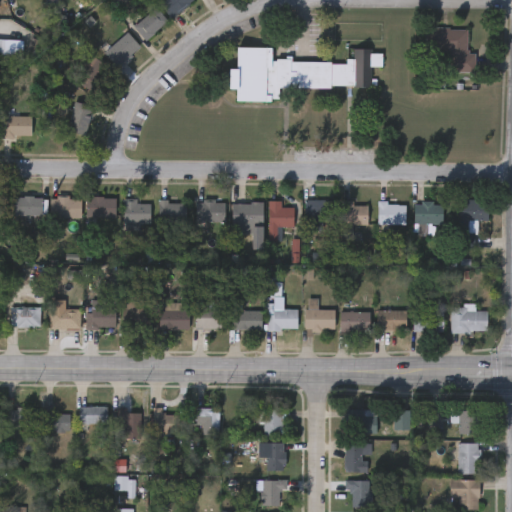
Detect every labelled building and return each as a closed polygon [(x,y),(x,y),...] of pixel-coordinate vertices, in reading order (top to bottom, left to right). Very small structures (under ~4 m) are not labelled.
[(191,0),(169,18),(158,3),(161,0),(191,0)] [(143,41),(131,28),(154,7),(166,21),(143,41)] [(466,28),(466,53),(471,53),(471,72),(433,72),(433,49),(425,49),(426,28),(466,28)] [(117,67),(103,52),(124,31),(138,45),(117,67)] [(369,87),(278,86),(278,101),(235,100),(235,88),(227,88),(228,68),(235,68),(236,46),(271,46),(270,60),(352,61),(353,50),(381,50),(381,66),(369,66),(369,87)] [(101,75),(79,80),(73,56),(96,52),(101,75)] [(92,105),(84,134),(65,130),(73,100),(92,105)] [(30,136),(0,136),(0,116),(30,116),(30,136)] [(13,215),(13,196),(41,196),(41,215),(13,215)] [(85,217),(85,196),(114,196),(114,217),(85,217)] [(79,197),(79,217),(49,217),(49,197),(79,197)] [(123,200),(149,200),(149,223),(123,223),(123,200)] [(185,201),(185,222),(157,222),(158,200),(185,201)] [(194,221),(194,200),(224,200),(224,221),(194,221)] [(280,200),(280,207),(292,207),(292,227),(276,227),(276,240),(268,240),(267,200),(280,200)] [(323,229),(304,229),(304,200),(334,200),(334,221),(323,221),(323,229)] [(457,200),(487,200),(487,220),(475,220),(475,249),(457,249),(457,200)] [(231,202),(261,202),(260,233),(251,233),(251,231),(231,231),(231,202)] [(404,225),(376,225),(376,202),(404,202),(404,225)] [(413,223),(413,202),(441,202),(441,223),(413,223)] [(367,203),(367,225),(340,225),(340,203),(367,203)] [(149,296),(149,329),(123,329),(123,296),(149,296)] [(187,329),(158,329),(158,303),(187,303),(187,329)] [(9,327),(9,307),(38,307),(38,327),(9,327)] [(84,307),(114,307),(114,328),(85,329),(84,307)] [(223,328),(194,328),(194,307),(223,307),(223,328)] [(79,328),(48,328),(48,309),(79,309),(79,328)] [(267,309),(296,309),(296,329),(267,329),(267,309)] [(333,309),(333,330),(304,329),(304,309),(333,309)] [(449,332),(449,309),(486,309),(486,332),(449,332)] [(260,329),(230,329),(230,310),(260,310),(260,329)] [(369,311),(369,331),(339,331),(339,311),(369,311)] [(405,311),(405,330),(376,330),(376,311),(405,311)] [(442,312),(442,332),(412,332),(412,312),(442,312)] [(78,423),(78,406),(106,406),(106,423),(78,423)] [(6,425),(6,407),(32,407),(32,425),(6,425)] [(139,438),(122,438),(122,428),(116,428),(116,407),(125,407),(125,412),(139,412),(139,438)] [(195,425),(195,407),(218,407),(218,434),(202,434),(202,425),(195,425)] [(177,409),(177,432),(152,432),(152,409),(177,409)] [(262,435),(262,409),(284,409),(284,435),(262,435)] [(352,433),(352,409),(376,409),(376,433),(352,433)] [(394,429),(394,409),(408,409),(408,429),(394,429)] [(69,431),(43,431),(43,411),(69,411),(69,431)] [(449,411),(476,411),(476,434),(457,434),(457,422),(449,422),(449,411)] [(284,442),(284,469),(260,469),(260,442),(284,442)] [(344,442),(369,442),(369,471),(344,471),(344,442)] [(478,472),(457,472),(457,442),(478,442),(478,472)] [(478,508),(457,508),(457,497),(451,497),(451,478),(478,478),(478,508)] [(260,505),(260,479),(282,479),(282,505),(260,505)] [(369,507),(349,507),(349,480),(369,480),(369,507)]
